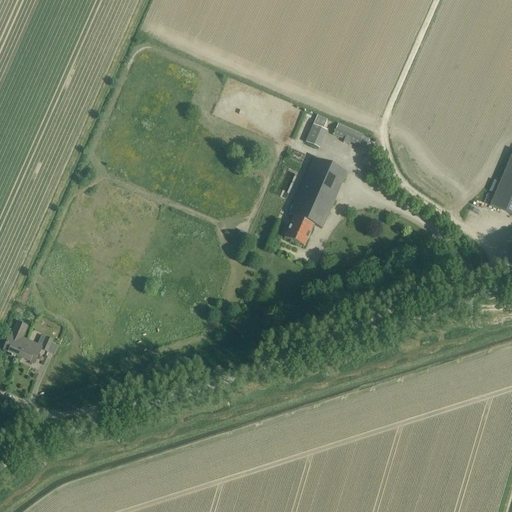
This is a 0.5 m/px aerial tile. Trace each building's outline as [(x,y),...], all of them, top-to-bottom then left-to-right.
[(333,136),(357,145),(359,146),(363,135),(338,125),(333,136)] [(511,154),(490,206),(511,215),(511,154)] [(294,218),(285,239),(304,247),(313,226),(322,230),(346,174),(314,160),(309,171),(295,204),(290,216),(294,218)] [(6,343),(3,350),(20,357),(27,340),(23,338),(28,327),(17,322),(12,334),(11,333),(9,332),(6,341),(7,341),(6,343)] [(27,340),(20,357),(35,364),(41,350),(48,353),(53,341),(46,337),(42,347),(27,340)]
